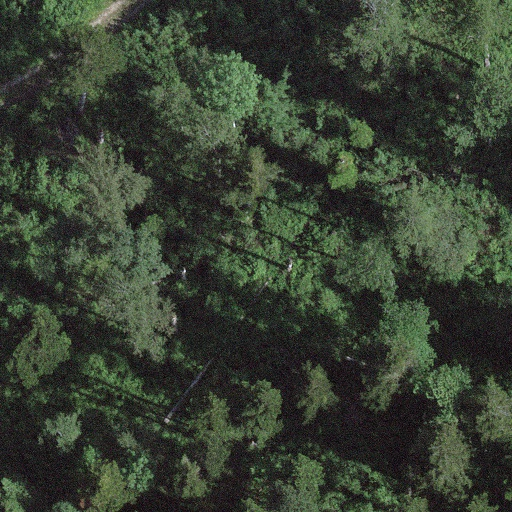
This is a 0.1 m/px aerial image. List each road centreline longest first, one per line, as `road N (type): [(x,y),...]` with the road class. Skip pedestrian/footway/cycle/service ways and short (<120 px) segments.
road 1 (track): [(0,408),(264,357),(511,280)]
road 2 (track): [(130,0),(0,90)]
